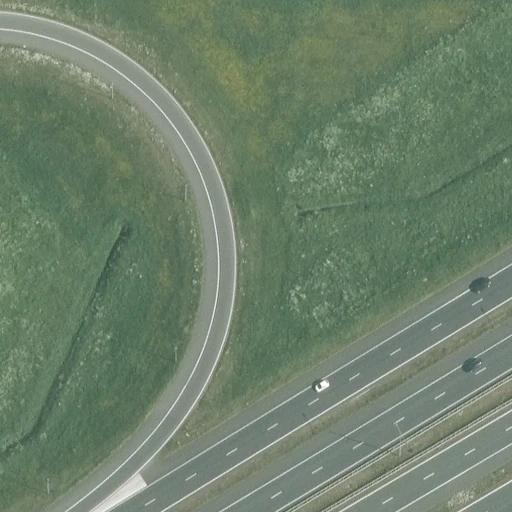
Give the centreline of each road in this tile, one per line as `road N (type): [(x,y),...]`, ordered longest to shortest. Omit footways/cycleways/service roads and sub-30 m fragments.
road 1 (motorway): [(0,22),(73,38),(154,91),(203,162),(227,247),(214,338),(178,412),(75,511)]
road 2 (motorway): [(511,283),(140,511)]
road 3 (motorway): [(511,353),(250,511)]
road 4 (motorway): [(369,511),(511,427)]
